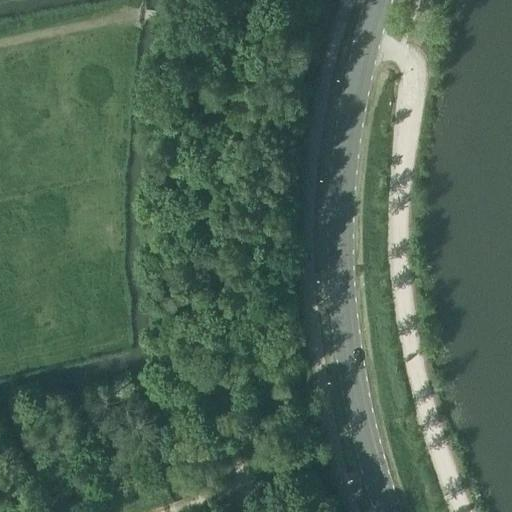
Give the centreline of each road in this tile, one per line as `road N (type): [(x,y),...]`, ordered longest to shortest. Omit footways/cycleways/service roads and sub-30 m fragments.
road 1 (unclassified): [(365,41),(407,60),(413,75),(401,273),(427,408),(463,511)]
road 2 (secondary): [(389,511),(365,441),(342,308),(341,169),(365,41)]
